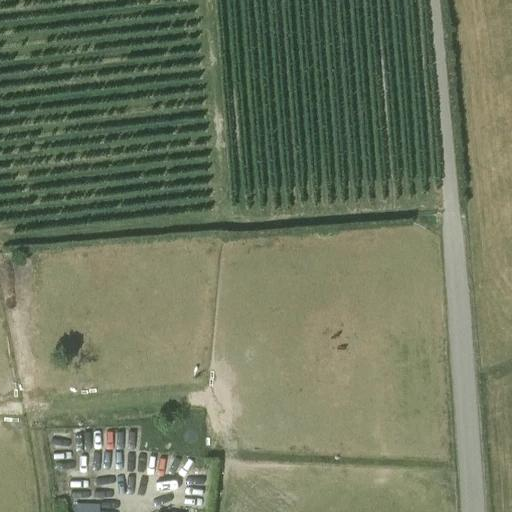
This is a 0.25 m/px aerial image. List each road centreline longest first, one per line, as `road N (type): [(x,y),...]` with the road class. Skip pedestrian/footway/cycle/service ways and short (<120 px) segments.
road 1 (track): [(431,0),(473,511)]
road 2 (track): [(47,511),(4,270)]
road 3 (track): [(200,393),(0,409)]
